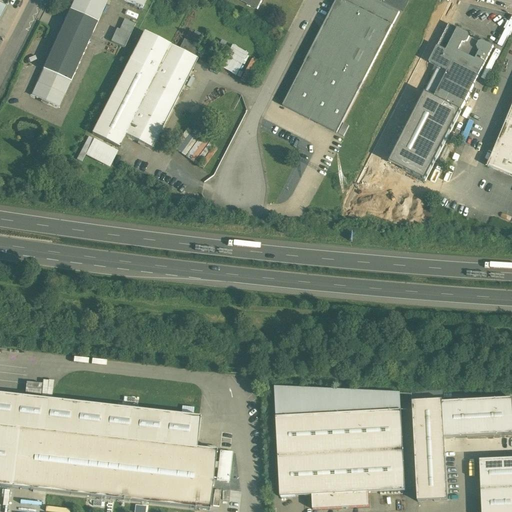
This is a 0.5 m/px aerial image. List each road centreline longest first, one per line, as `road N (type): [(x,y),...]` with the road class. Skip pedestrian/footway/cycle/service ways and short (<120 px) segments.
road 1 (motorway): [(511,272),(0,215)]
road 2 (motorway): [(0,242),(511,298)]
road 3 (track): [(0,286),(511,339)]
